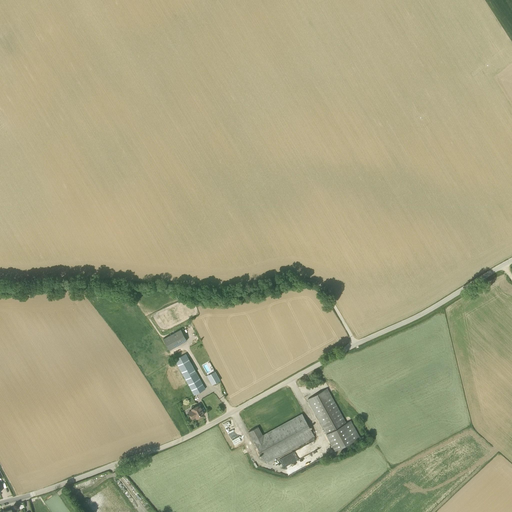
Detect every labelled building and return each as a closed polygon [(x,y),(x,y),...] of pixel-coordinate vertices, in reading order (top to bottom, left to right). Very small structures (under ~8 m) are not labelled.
[(169,350),(177,346),(187,340),(181,329),(163,339),(169,350)] [(205,389),(185,354),(174,360),(194,395),(205,389)] [(212,385),(220,381),(217,376),(210,381),(212,385)] [(307,400),(326,434),(346,424),(327,389),(307,400)] [(197,419),(204,415),(203,413),(204,413),(199,405),(191,409),(192,411),(188,413),(192,419),(196,417),(197,419)] [(266,463),(277,457),(279,460),(315,440),(313,437),(314,436),(302,414),(262,436),(253,441),(266,463)] [(326,434),(335,451),(359,437),(350,421),(346,424),(326,434)] [(262,436),(258,427),(249,432),(253,441),(262,436)] [(289,475),(308,467),(304,458),(285,467),(289,475)]
